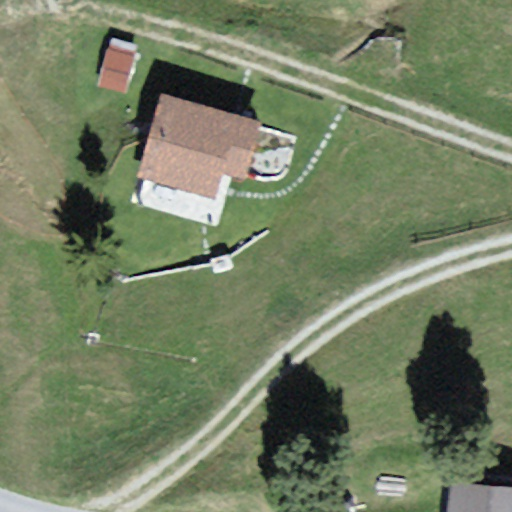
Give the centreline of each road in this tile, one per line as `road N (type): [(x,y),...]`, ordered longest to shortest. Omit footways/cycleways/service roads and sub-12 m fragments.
road 1 (track): [(76,511),(162,455),(268,355),(377,291),(511,240)]
road 2 (track): [(511,152),(249,61),(46,4)]
